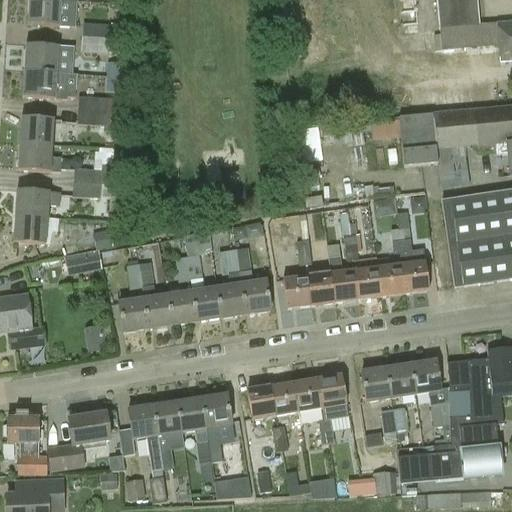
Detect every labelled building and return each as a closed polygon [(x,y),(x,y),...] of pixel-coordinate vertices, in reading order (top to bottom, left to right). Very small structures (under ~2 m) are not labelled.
[(436,0),(439,30),(478,27),(476,0),(436,0)] [(71,4),(28,1),(26,28),(58,30),(69,31),(71,4)] [(511,25),(497,26),(500,65),(511,63),(511,25)] [(81,42),(120,44),(120,43),(125,43),(126,27),(110,26),(110,29),(82,27),(81,42)] [(120,44),(81,42),(80,56),(110,58),(110,54),(119,54),(120,44)] [(25,48),(23,74),(68,76),(69,51),(57,51),(57,49),(25,48)] [(121,67),(106,67),(106,81),(120,81),(121,67)] [(68,76),(23,74),(22,101),(66,104),(66,100),(74,101),(75,77),(68,77),(68,76)] [(106,81),(105,95),(119,95),(120,81),(106,81)] [(77,115),(120,118),(121,103),(78,100),(77,115)] [(511,110),(433,117),(436,154),(437,168),(439,189),(467,186),(464,150),(475,149),(475,156),(494,154),(495,158),(508,157),(510,179),(511,178),(511,110)] [(120,118),(77,115),(76,128),(103,130),(102,135),(118,136),(120,118)] [(436,154),(433,117),(398,120),(398,122),(370,125),(372,144),(400,141),(403,171),(437,168),(436,154)] [(20,121),(19,147),(51,149),(52,123),(20,121)] [(354,149),(364,147),(361,132),(351,134),(354,149)] [(303,173),(314,172),(309,133),(298,135),(303,173)] [(51,149),(19,147),(17,173),(60,176),(60,162),(50,161),(51,149)] [(74,173),(73,187),(116,190),(115,190),(118,156),(98,154),(97,169),(100,169),(100,175),(74,173)] [(116,190),(73,187),(72,201),(99,202),(100,200),(116,201),(116,190)] [(15,194),(14,219),(46,222),(47,209),(59,210),(60,197),(15,194)] [(511,195),(442,204),(453,290),(511,282),(511,195)] [(372,203),(374,218),(394,216),(392,200),(372,203)] [(339,217),(341,240),(349,239),(349,235),(348,227),(347,216),(339,217)] [(397,233),(396,233),(402,232),(403,243),(391,245),(392,258),(398,257),(399,268),(400,268),(404,297),(430,294),(426,265),(424,265),(422,253),(411,254),(407,216),(395,217),(397,233)] [(46,222),(14,219),(12,246),(44,248),(46,222)] [(301,244),(308,243),(306,231),(299,232),(301,244)] [(396,233),(390,233),(391,245),(403,243),(402,232),(396,233)] [(99,253),(111,250),(108,234),(96,236),(99,253)] [(192,238),(184,239),(186,261),(190,284),(191,295),(195,325),(222,321),(217,292),(203,294),(198,258),(203,258),(203,257),(205,253),(211,252),(208,235),(192,238)] [(341,240),(343,252),(356,250),(355,238),(354,238),(349,239),(341,240)] [(308,243),(301,244),(295,245),(297,257),(309,255),(308,243)] [(344,264),(352,263),(357,263),(357,262),(357,256),(356,250),(343,252),(344,264)] [(247,251),(236,253),(245,318),(271,314),(266,284),(252,286),(247,251)] [(66,278),(102,272),(99,253),(63,259),(66,278)] [(245,318),(236,253),(217,256),(220,279),(227,278),(229,290),(217,292),(222,321),(245,318)] [(309,255),(297,257),(298,270),(304,269),(306,280),(305,280),(309,309),(333,306),(327,262),(327,265),(311,267),(309,255)] [(353,274),(341,276),(339,260),(327,262),(333,306),(357,303),(353,274)] [(178,286),(190,284),(186,261),(175,262),(178,286)] [(399,268),(388,270),(387,261),(376,262),(377,271),(380,300),(404,297),(400,268),(399,268)] [(149,266),(137,267),(138,268),(141,291),(153,289),(149,266)] [(129,293),(141,291),(138,268),(127,269),(126,269),(129,293)] [(353,274),(357,303),(380,300),(377,271),(353,274)] [(309,309),(305,280),(283,283),(287,312),(309,309)] [(191,295),(167,299),(171,329),(195,325),(191,295)] [(44,330),(30,331),(27,299),(0,301),(0,334),(6,334),(8,354),(46,350),(44,330)] [(143,303),(142,303),(147,333),(171,329),(167,299),(143,303)] [(147,333),(142,303),(118,306),(123,336),(147,333)] [(88,352),(103,351),(102,328),(87,329),(88,352)] [(487,362),(465,364),(465,370),(490,367),(491,372),(511,369),(511,351),(503,352),(486,353),(487,362)] [(445,393),(440,394),(436,364),(410,368),(414,398),(429,396),(433,430),(442,429),(444,447),(448,446),(445,393)] [(444,448),(432,449),(433,456),(436,484),(501,479),(495,428),(502,427),(500,400),(511,398),(511,369),(491,372),(490,367),(465,370),(465,364),(445,366),(448,393),(445,393),(448,446),(444,447),(444,448)] [(410,368),(385,372),(390,402),(414,398),(410,368)] [(390,402),(385,372),(361,375),(365,405),(390,402)] [(342,379),(317,383),(322,412),(346,408),(342,379)] [(317,383),(293,387),(298,416),(322,412),(317,383)] [(298,416),(293,387),(270,390),(274,419),(298,416)] [(274,419),(270,390),(247,394),(251,423),(274,419)] [(227,397),(202,401),(211,466),(222,464),(217,429),(231,427),(227,397)] [(211,466),(202,401),(177,405),(182,435),(194,433),(196,445),(195,446),(198,468),(211,466)] [(182,435),(177,405),(153,409),(163,477),(164,482),(175,480),(168,437),(182,435)] [(163,477),(153,409),(128,413),(133,443),(146,441),(152,479),(163,477)] [(404,411),(392,412),(397,445),(407,444),(404,411)] [(397,445),(392,412),(380,413),(382,429),(363,431),(364,440),(395,437),(397,445)] [(84,469),(81,448),(109,444),(105,415),(68,421),(72,448),(48,452),(51,474),(84,469)] [(38,461),(38,446),(38,422),(6,423),(6,446),(18,446),(19,478),(46,478),(46,461),(38,461)] [(319,436),(332,433),(330,422),(318,424),(319,436)] [(274,444),(285,442),(283,430),(271,432),(274,444)] [(135,456),(131,432),(118,434),(122,458),(135,456)] [(332,433),(319,436),(322,448),(334,446),(332,433)] [(285,442),(274,444),(276,456),(288,454),(285,442)] [(110,460),(112,474),(125,473),(124,458),(110,460)] [(400,487),(410,486),(407,459),(396,460),(400,487)] [(260,497),(271,496),(268,474),(256,476),(260,497)] [(337,500),(336,483),(299,485),(298,474),(287,475),(288,497),(312,496),(313,502),(337,500)] [(394,496),(393,475),(383,476),(384,497),(394,496)] [(383,476),(362,477),(363,499),(384,497),(383,476)] [(163,477),(152,479),(152,482),(147,483),(151,508),(167,505),(163,482),(164,482),(163,477)] [(127,505),(145,502),(142,483),(124,486),(127,505)] [(46,511),(46,500),(62,499),(61,484),(15,486),(16,498),(6,499),(6,511),(46,511)] [(216,504),(251,502),(249,486),(215,491),(216,504)] [(416,511),(426,511),(503,509),(502,494),(416,497),(416,511)]
